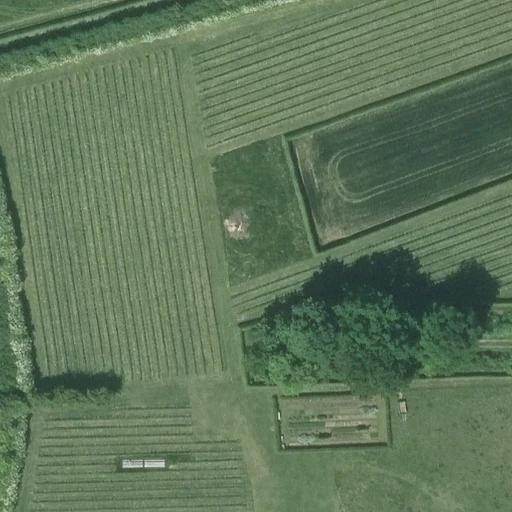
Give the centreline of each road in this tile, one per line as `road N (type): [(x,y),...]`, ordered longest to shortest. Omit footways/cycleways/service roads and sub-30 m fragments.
road 1 (track): [(0,323),(28,332),(288,334)]
road 2 (track): [(511,339),(288,334)]
